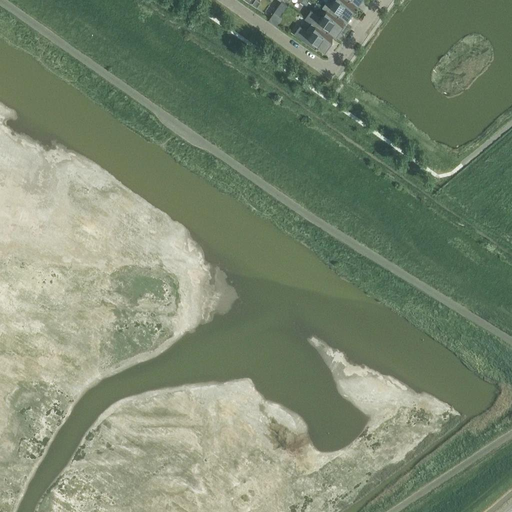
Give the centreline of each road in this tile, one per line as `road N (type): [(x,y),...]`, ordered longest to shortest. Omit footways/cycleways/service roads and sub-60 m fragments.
road 1 (unclassified): [(1,0),(327,227),(511,339)]
road 2 (residential): [(226,0),(326,71),(377,0)]
road 3 (unclassified): [(392,511),(511,432)]
